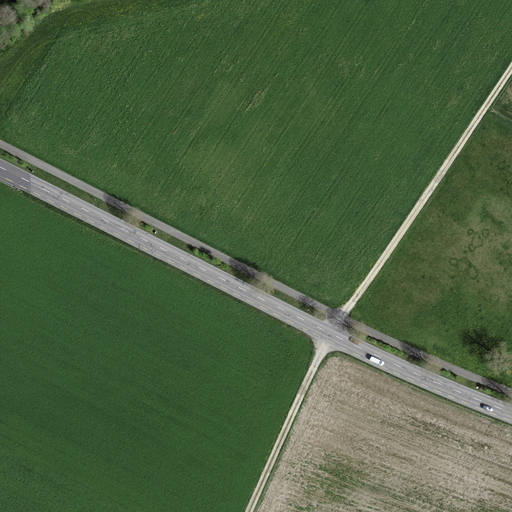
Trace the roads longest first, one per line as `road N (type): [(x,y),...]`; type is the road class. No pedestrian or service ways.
road 1 (track): [(511,394),(341,318),(0,144)]
road 2 (secondary): [(511,413),(327,335),(0,167)]
road 3 (track): [(249,511),(327,335),(511,66)]
